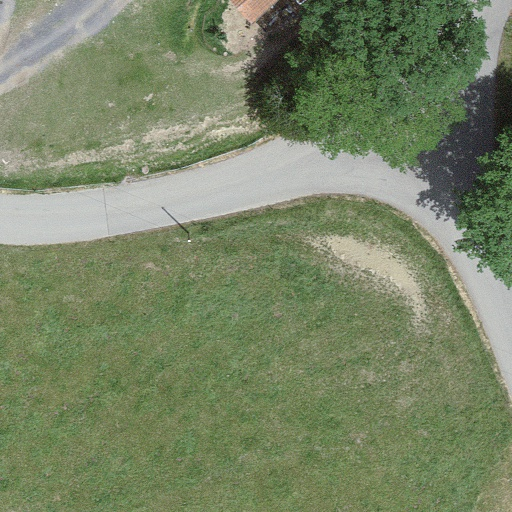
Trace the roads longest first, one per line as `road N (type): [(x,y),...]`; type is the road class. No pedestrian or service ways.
road 1 (unclassified): [(427,149),(61,219),(0,217)]
road 2 (unclassified): [(511,321),(427,149)]
road 3 (unclassified): [(427,149),(452,58),(480,0)]
